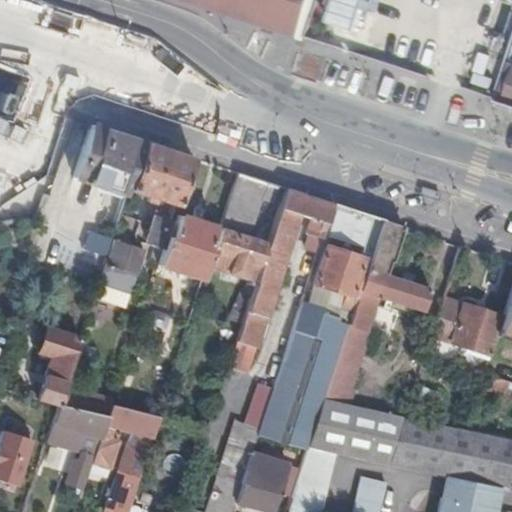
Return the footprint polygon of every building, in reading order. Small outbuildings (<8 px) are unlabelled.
[(180,0),(276,31),(286,4),(283,3),(283,0),(180,0)] [(276,31),(304,40),(317,0),(283,0),(283,3),(286,4),(276,31)] [(144,144),(91,127),(83,153),(128,167),(122,187),(116,191),(113,200),(125,203),(128,192),(144,144)] [(191,160),(144,144),(128,192),(175,208),(191,160)] [(278,188),(238,175),(220,230),(240,238),(242,230),(251,233),(261,202),(272,206),(278,188)] [(333,206),(285,191),(267,247),(254,285),(227,367),(247,373),(281,270),(298,216),(311,220),(306,236),(321,241),(333,206)] [(125,203),(113,200),(109,198),(105,210),(121,215),(125,203)] [(381,222),(338,208),(328,239),(361,250),(357,260),(325,249),(313,286),(350,298),(346,311),(341,309),(337,320),(327,317),(325,323),(346,329),(366,269),(381,222)] [(121,215),(105,210),(102,218),(98,217),(92,233),(112,240),(121,215)] [(170,239),(166,237),(156,267),(203,281),(207,270),(212,253),(206,251),(213,229),(177,217),(170,239)] [(166,237),(171,223),(154,218),(146,244),(149,247),(154,249),(148,264),(156,267),(166,237)] [(403,229),(381,222),(366,269),(384,276),(388,264),(391,265),(395,253),(403,229)] [(240,238),(220,230),(212,253),(207,270),(254,285),(267,247),(248,240),(240,238)] [(242,230),(240,238),(248,240),(251,233),(242,230)] [(112,242),(98,286),(129,296),(144,253),(112,242)] [(384,276),(366,269),(346,329),(359,333),(364,335),(376,299),(429,314),(434,293),(384,276)] [(98,286),(97,288),(93,300),(124,310),(129,296),(98,286)] [(511,295),(500,333),(511,337),(511,295)] [(297,313),(302,299),(294,296),(290,307),(288,307),(283,322),(284,323),(261,391),(271,395),(297,313)] [(501,312),(444,296),(431,338),(489,358),(501,312)] [(165,333),(171,315),(151,308),(145,326),(165,333)] [(346,329),(325,323),(297,313),(271,395),(259,431),(257,437),(284,447),(302,395),(319,342),(340,348),(346,329)] [(346,329),(340,348),(323,403),(335,406),(359,333),(346,329)] [(75,356),(80,341),(66,337),(61,352),(75,356)] [(323,403),(340,348),(319,342),(302,395),(284,447),(305,454),(308,449),(323,403)] [(65,388),(75,356),(61,352),(56,350),(38,401),(58,408),(65,388)] [(508,385),(485,378),(482,389),(486,392),(504,397),(508,385)] [(110,407),(113,399),(65,388),(58,408),(106,419),(110,407)] [(335,406),(323,403),(308,449),(335,455),(388,467),(403,420),(335,406)] [(157,419),(110,407),(106,419),(99,441),(91,465),(108,471),(117,444),(110,441),(114,430),(140,437),(136,450),(126,446),(104,511),(127,511),(128,508),(152,438),(157,419)] [(58,408),(53,425),(99,441),(106,419),(58,408)] [(169,422),(158,418),(157,419),(152,438),(163,442),(169,422)] [(494,441),(403,420),(388,467),(445,480),(484,488),(494,441)] [(257,437),(259,431),(235,423),(226,448),(225,448),(214,478),(217,479),(206,511),(232,511),(235,504),(251,456),(257,437)] [(0,427),(0,477),(20,482),(31,435),(0,427)] [(499,492),(508,494),(511,475),(511,445),(494,441),(484,488),(499,492)] [(322,511),(335,455),(308,449),(305,454),(287,511),(322,511)] [(251,456),(235,504),(263,511),(272,511),(287,467),(251,456)] [(380,511),(386,486),(361,480),(353,511),(380,511)] [(490,511),(494,511),(499,492),(484,488),(445,480),(441,502),(490,511)] [(490,511),(441,502),(438,511),(490,511)]
